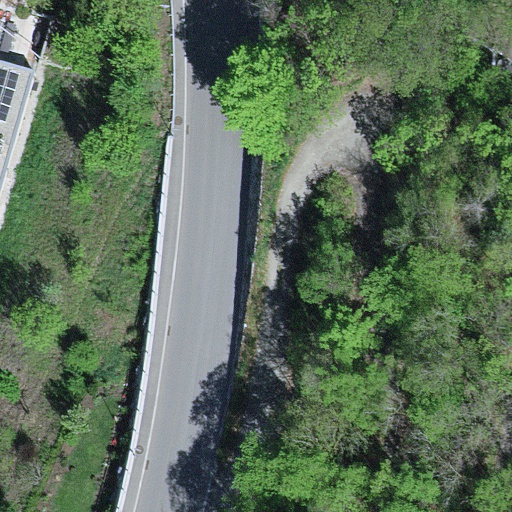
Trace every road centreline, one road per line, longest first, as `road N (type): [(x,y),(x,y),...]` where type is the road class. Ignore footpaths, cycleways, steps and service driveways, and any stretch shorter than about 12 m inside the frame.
road 1 (track): [(389,511),(397,467),(375,341),(375,193),(366,161),(354,152),(312,161),(287,190),(274,248),(267,377),(219,511)]
road 2 (tertiary): [(219,0),(218,139),(189,397),(163,511)]
